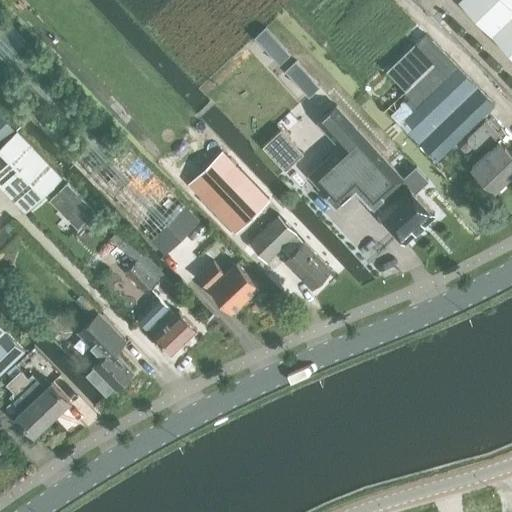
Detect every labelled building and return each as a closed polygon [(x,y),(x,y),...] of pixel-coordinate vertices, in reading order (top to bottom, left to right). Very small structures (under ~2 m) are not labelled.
[(511,0),(460,0),(511,53),(511,0)] [(200,219),(53,65),(0,9),(0,79),(165,253),(200,219)] [(278,61),(287,50),(261,25),(252,34),(278,61)] [(437,160),(495,104),(450,57),(392,113),(437,160)] [(339,145),(308,175),(336,205),(355,186),(374,206),(375,205),(381,210),(379,212),(405,240),(435,213),(415,191),(428,179),(418,169),(405,181),(403,178),(404,178),(335,104),(316,120),(339,145)] [(0,183),(26,211),(62,175),(18,129),(16,131),(0,114),(0,183)] [(511,175),(511,152),(503,143),(503,144),(498,139),(502,135),(486,118),(474,130),(467,136),(468,139),(476,148),(479,147),(485,142),(490,147),(471,166),(496,191),(511,175)] [(284,169),(302,153),(280,129),(262,146),(284,169)] [(222,149),(188,183),(236,232),(270,198),(222,149)] [(331,269),(277,213),(249,241),(267,259),(281,244),(289,253),(285,257),(311,287),(331,269)] [(12,225),(0,237),(0,245),(6,252),(23,236),(12,225)] [(120,227),(110,236),(133,261),(123,270),(143,291),(144,290),(163,273),(131,239),(120,227)] [(224,269),(213,258),(197,272),(233,312),(259,285),(235,259),(224,269)] [(173,313),(158,296),(137,316),(171,352),(197,327),(178,309),(173,313)] [(100,310),(80,330),(104,355),(94,364),(96,365),(89,372),(108,392),(116,385),(117,386),(134,369),(115,349),(127,338),(100,310)] [(7,329),(0,335),(0,371),(25,348),(7,329)] [(14,375),(52,417),(71,399),(52,378),(45,384),(37,376),(37,377),(33,372),(29,376),(21,368),(14,375)] [(34,434),(52,417),(14,375),(6,383),(14,391),(9,395),(13,399),(21,408),(15,413),(34,434)]
